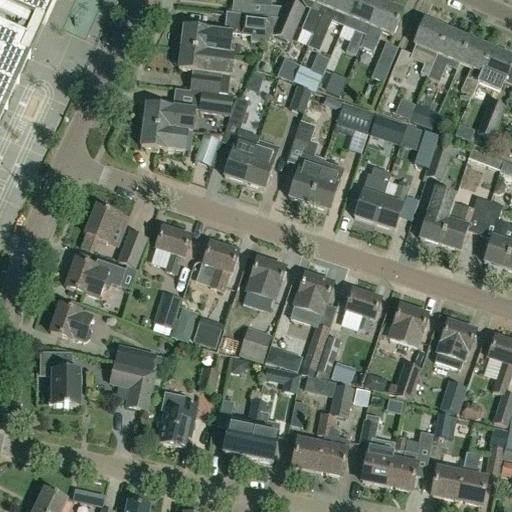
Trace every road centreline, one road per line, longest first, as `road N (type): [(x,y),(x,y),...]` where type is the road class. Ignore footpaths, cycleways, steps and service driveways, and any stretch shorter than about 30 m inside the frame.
road 1 (residential): [(511,313),(64,159)]
road 2 (residential): [(319,511),(0,443)]
road 3 (residential): [(64,159),(144,0)]
road 4 (residential): [(0,319),(64,159)]
